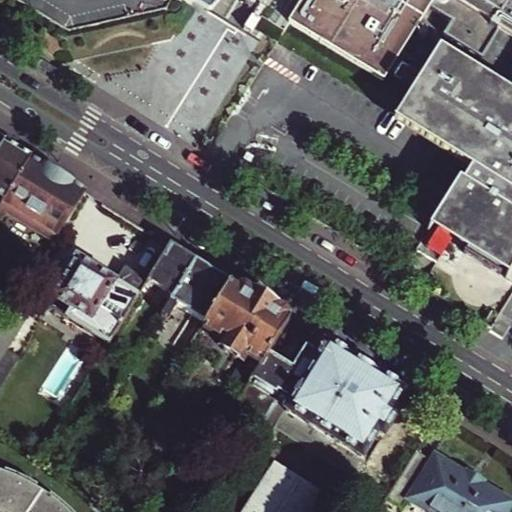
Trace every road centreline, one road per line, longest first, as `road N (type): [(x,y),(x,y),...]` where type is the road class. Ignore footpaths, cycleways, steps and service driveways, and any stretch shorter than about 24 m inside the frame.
road 1 (tertiary): [(480,363),(0,64)]
road 2 (tertiary): [(0,94),(466,385)]
